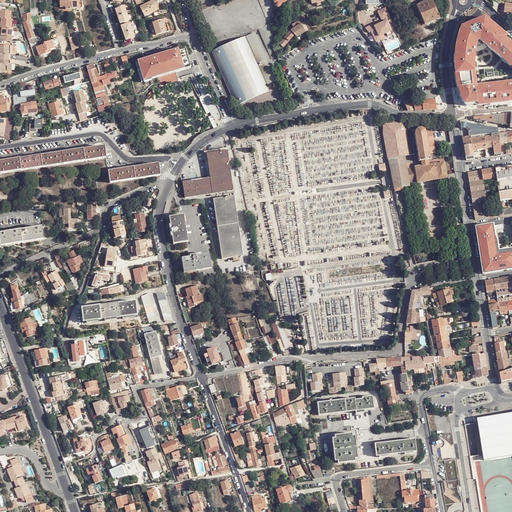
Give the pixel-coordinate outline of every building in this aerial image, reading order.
[(64,0),(65,8),(65,9),(82,7),(81,0),(64,0)] [(153,0),(139,7),(143,16),(157,10),(155,6),(157,5),(154,0),(153,0)] [(431,0),(427,0),(416,5),(424,25),(440,18),(431,0)] [(504,13),(511,14),(511,4),(504,3),(502,13),(504,13)] [(116,10),(118,17),(128,14),(125,7),(116,10)] [(390,17),(387,9),(378,12),(382,20),(386,18),(390,17)] [(11,20),(11,12),(0,10),(0,18),(1,19),(0,27),(2,27),(1,35),(12,37),(13,29),(11,28),(12,20),(11,20)] [(128,14),(118,17),(120,25),(130,21),(128,14)] [(496,50),(501,44),(503,41),(505,39),(507,37),(482,17),(461,26),(457,36),(454,48),(454,69),(461,69),(472,68),(488,67),(494,65),(499,58),(500,56),(502,55),(496,50)] [(393,35),(386,18),(382,20),(383,23),(379,25),(379,24),(378,24),(378,23),(377,23),(377,24),(369,27),(374,39),(379,37),(386,34),(387,37),(393,35)] [(152,23),(156,36),(168,31),(165,23),(167,23),(166,19),(152,23)] [(23,22),(28,39),(35,38),(29,21),(23,22)] [(296,28),(290,31),(294,38),(308,30),(303,23),(301,24),(296,28)] [(121,28),(124,34),(133,31),(131,24),(121,28)] [(133,31),(124,34),(126,42),(136,39),(133,31)] [(294,38),(290,31),(279,44),(282,47),(294,38)] [(242,38),(213,50),(236,104),(265,92),(262,84),(274,79),(255,36),(243,41),(242,38)] [(80,48),(77,37),(70,38),(72,50),(80,48)] [(488,67),(454,69),(457,85),(465,107),(511,100),(511,39),(507,37),(496,50),(502,55),(488,67)] [(44,42),(46,48),(53,45),(51,38),(43,40),(44,42)] [(47,50),(46,48),(44,42),(35,44),(38,52),(47,50)] [(11,53),(10,46),(0,46),(0,71),(0,73),(5,73),(5,72),(12,71),(12,64),(9,64),(9,55),(11,55),(11,53)] [(156,56),(138,62),(144,82),(144,83),(151,81),(151,80),(157,78),(160,86),(177,81),(176,77),(170,79),(169,75),(183,70),(190,68),(185,49),(178,51),(178,50),(170,53),(170,54),(162,56),(156,58),(156,56)] [(138,62),(135,62),(141,83),(144,82),(138,62)] [(93,65),(87,66),(93,89),(106,86),(110,85),(109,80),(107,80),(106,75),(100,77),(99,73),(95,75),(93,70),(94,70),(93,65)] [(72,81),(74,86),(81,84),(78,74),(71,76),(71,75),(63,77),(64,84),(72,81)] [(43,83),(45,90),(60,86),(57,79),(43,83)] [(98,108),(100,112),(109,109),(105,97),(109,96),(106,86),(93,89),(98,105),(99,105),(103,104),(104,106),(98,108)] [(34,89),(19,90),(20,94),(13,94),(13,104),(19,104),(19,101),(26,101),(26,95),(34,95),(34,89)] [(75,100),(73,101),(72,101),(73,105),(72,106),(73,110),(76,109),(78,116),(87,113),(84,102),(85,102),(84,96),(82,90),(74,93),(74,95),(75,100)] [(415,105),(413,101),(413,99),(404,102),(406,108),(409,107),(413,106),(415,105)] [(423,110),(436,109),(435,99),(427,100),(427,103),(422,104),(423,110)] [(415,110),(423,110),(422,104),(422,100),(413,101),(415,105),(413,106),(415,110)] [(48,103),(52,120),(58,118),(57,115),(63,114),(60,102),(54,104),(53,101),(48,103)] [(34,108),(33,103),(21,105),(21,114),(28,114),(27,110),(33,109),(34,108)] [(37,103),(33,103),(34,108),(33,109),(27,110),(28,114),(38,113),(37,103)] [(499,115),(492,116),(493,123),(501,124),(503,125),(503,114),(499,115)] [(383,125),(384,134),(386,149),(388,159),(394,158),(405,156),(410,155),(404,123),(386,123),(383,125)] [(422,123),(410,123),(411,131),(414,131),(414,130),(415,129),(416,129),(416,128),(417,128),(418,127),(419,127),(420,127),(421,127),(422,123)] [(468,129),(469,137),(472,136),(472,137),(474,137),(485,135),(492,134),(499,133),(498,128),(497,128),(491,127),(485,126),(478,125),(473,124),(472,128),(467,128),(468,129)] [(414,131),(414,133),(414,135),(418,161),(431,159),(430,154),(430,151),(427,138),(427,133),(426,131),(425,130),(424,129),(424,128),(422,127),(421,127),(420,127),(419,127),(418,127),(417,128),(416,128),(416,129),(415,129),(414,130),(414,131)] [(430,154),(432,154),(436,153),(432,132),(427,133),(427,138),(430,151),(430,154)] [(500,144),(499,135),(492,136),(493,147),(494,153),(501,152),(500,144)] [(466,161),(474,160),(473,152),(473,148),(472,139),(472,137),(472,136),(469,137),(462,137),(463,140),(464,149),(466,161)] [(493,147),(492,136),(485,137),(486,148),(491,147),(493,147)] [(473,148),(473,152),(486,150),(486,148),(485,137),(474,139),(472,139),(473,148)] [(0,174),(106,158),(104,146),(0,161),(0,174)] [(210,178),(212,194),(217,226),(238,224),(227,151),(206,153),(210,178)] [(406,161),(409,182),(447,177),(445,163),(438,164),(432,165),(432,163),(433,163),(432,158),(432,154),(430,154),(431,159),(418,161),(409,163),(409,161),(406,161)] [(447,155),(437,157),(438,164),(445,163),(448,163),(447,155)] [(405,156),(394,158),(388,159),(394,188),(405,187),(410,186),(409,182),(406,161),(405,156)] [(108,171),(110,183),(160,175),(158,163),(108,171)] [(387,171),(385,163),(378,165),(380,172),(387,171)] [(511,166),(496,169),(497,179),(498,181),(511,178),(511,166)] [(496,169),(482,171),(484,181),(497,179),(496,169)] [(484,181),(482,171),(468,173),(475,220),(490,218),(488,210),(487,199),(484,181)] [(201,196),(212,194),(210,178),(199,179),(182,181),(185,198),(201,196)] [(398,208),(406,235),(411,234),(405,190),(394,191),(398,208)] [(511,190),(499,192),(501,200),(511,198),(511,190)] [(145,206),(151,208),(153,200),(150,199),(149,202),(146,201),(145,206)] [(96,205),(87,205),(87,210),(87,214),(95,214),(95,210),(96,210),(96,205)] [(60,217),(63,217),(64,217),(64,215),(64,211),(70,211),(70,209),(59,209),(60,217)] [(64,217),(63,217),(63,224),(68,224),(69,227),(74,227),(73,224),(77,224),(77,219),(70,219),(70,217),(70,211),(64,211),(64,215),(64,217)] [(134,224),(135,233),(144,232),(143,223),(146,223),(145,213),(135,215),(135,219),(138,219),(138,223),(134,224)] [(169,216),(173,244),(188,242),(184,214),(169,216)] [(115,237),(122,235),(121,232),(125,231),(123,224),(119,224),(118,221),(112,222),(115,237)] [(238,224),(217,226),(221,259),(242,256),(238,224)] [(507,268),(511,267),(511,251),(505,252),(504,251),(498,252),(494,225),(479,227),(487,272),(496,271),(503,270),(507,269),(507,268)] [(0,232),(0,244),(0,246),(44,240),(42,227),(0,232)] [(477,228),(484,275),(504,271),(503,270),(496,271),(487,272),(479,227),(477,228)] [(134,248),(136,256),(148,254),(147,250),(146,250),(145,246),(147,246),(147,243),(146,243),(145,239),(134,241),(136,248),(134,248)] [(98,252),(106,254),(107,246),(100,245),(98,252)] [(116,254),(107,253),(105,267),(110,267),(110,266),(114,267),(116,254)] [(181,258),(184,273),(211,269),(209,254),(181,258)] [(77,265),(79,263),(76,258),(72,260),(71,258),(65,261),(72,273),(79,269),(77,265)] [(132,269),(135,283),(148,280),(145,266),(132,269)] [(61,279),(60,279),(58,280),(57,278),(59,277),(55,270),(47,274),(55,289),(64,284),(61,279)] [(108,282),(110,275),(94,272),(91,286),(96,287),(97,279),(108,282)] [(511,277),(495,280),(497,290),(497,292),(498,300),(499,304),(508,302),(511,301),(511,277)] [(497,290),(495,280),(485,282),(487,292),(497,290)] [(114,287),(108,289),(109,295),(120,292),(118,286),(114,287)] [(190,302),(188,302),(190,309),(196,307),(195,305),(203,302),(204,302),(202,295),(200,295),(197,287),(187,290),(189,297),(190,302)] [(406,325),(419,324),(419,313),(414,313),(414,309),(416,297),(420,297),(420,296),(430,294),(429,288),(420,289),(420,290),(415,290),(414,290),(412,291),(411,292),(411,294),(408,310),(406,322),(406,325)] [(437,292),(439,298),(440,301),(440,305),(451,302),(449,295),(447,289),(437,292)] [(12,292),(15,303),(21,301),(18,291),(12,292)] [(24,296),(26,304),(28,304),(29,306),(33,302),(30,294),(24,296)] [(141,296),(149,323),(156,320),(149,294),(141,296)] [(157,294),(164,321),(172,321),(165,294),(157,294)] [(14,305),(10,307),(12,312),(16,311),(17,309),(23,308),(21,301),(15,303),(14,303),(15,305),(14,305)] [(81,307),(83,322),(137,315),(136,301),(81,307)] [(499,304),(500,312),(509,311),(508,302),(499,304)] [(494,316),(501,315),(500,312),(499,304),(489,305),(493,329),(498,328),(497,321),(495,321),(495,319),(494,316)] [(263,334),(271,331),(266,316),(258,318),(263,334)] [(26,332),(27,337),(35,334),(29,317),(18,321),(22,333),(26,332)] [(235,318),(228,321),(230,327),(237,325),(235,318)] [(432,328),(443,326),(441,318),(431,320),(432,328)] [(204,333),(201,325),(200,325),(196,326),(190,328),(194,340),(201,338),(199,335),(204,333)] [(233,335),(240,333),(237,325),(230,327),(233,335)] [(410,333),(405,333),(404,333),(405,343),(410,343),(410,340),(417,340),(417,326),(410,326),(410,333)] [(435,336),(444,334),(443,326),(432,328),(434,336),(435,336)] [(144,336),(153,333),(151,327),(142,329),(144,336)] [(144,336),(151,360),(158,358),(162,357),(156,333),(153,333),(144,336)] [(235,340),(235,343),(243,341),(240,333),(233,335),(235,340)] [(263,337),(266,345),(275,342),(272,334),(263,337)] [(435,336),(436,343),(446,342),(444,334),(435,336)] [(172,336),(168,338),(170,347),(174,346),(178,345),(175,335),(172,336)] [(82,345),(77,345),(71,345),(73,362),(79,362),(79,353),(88,352),(88,340),(82,341),(82,345)] [(235,343),(238,352),(243,350),(246,349),(243,341),(235,343)] [(438,350),(447,349),(446,342),(436,343),(438,350)] [(504,342),(495,344),(497,353),(506,352),(504,342)] [(216,346),(206,349),(211,364),(221,361),(216,346)] [(131,349),(134,359),(139,357),(137,347),(131,349)] [(49,363),(49,357),(46,358),(44,348),(34,350),(36,360),(35,360),(36,366),(49,363)] [(238,352),(241,359),(246,358),(245,355),(250,353),(249,348),(246,349),(243,350),(238,352)] [(506,352),(497,353),(498,362),(508,360),(506,351),(506,352)] [(175,372),(183,369),(184,369),(182,364),(186,362),(182,353),(178,355),(179,358),(170,361),(175,372)] [(484,354),(472,354),(474,369),(486,367),(484,354)] [(441,366),(440,362),(439,356),(436,356),(432,356),(433,362),(435,362),(436,366),(441,366)] [(405,358),(401,358),(401,362),(405,362),(406,370),(414,369),(418,369),(424,368),(423,363),(423,357),(419,357),(405,358)] [(130,361),(132,369),(143,366),(141,358),(130,361)] [(158,358),(151,360),(155,376),(163,375),(158,358)] [(401,362),(401,358),(376,359),(377,364),(377,368),(378,369),(379,369),(401,366),(403,374),(400,375),(404,392),(406,392),(406,394),(413,393),(413,391),(409,391),(408,386),(407,374),(406,370),(405,362),(401,362)] [(508,360),(498,362),(500,373),(511,369),(511,364),(511,359),(510,359),(508,360)] [(377,364),(369,365),(370,372),(375,371),(374,368),(377,368),(377,364)] [(137,374),(145,372),(143,366),(132,369),(136,382),(139,381),(137,374)] [(280,366),(274,367),(277,384),(286,382),(284,375),(281,375),(280,366)] [(83,367),(78,368),(81,378),(86,377),(83,367)] [(486,367),(474,369),(475,376),(475,378),(488,376),(486,367)] [(354,378),(355,387),(364,386),(363,377),(364,377),(363,373),(361,373),(360,369),(354,369),(355,378),(354,378)] [(511,369),(500,373),(502,384),(511,382),(511,369)] [(329,389),(329,394),(353,391),(353,386),(347,387),(345,373),(333,375),(335,388),(329,389)] [(310,375),(312,392),(320,391),(319,387),(321,387),(321,383),(322,383),(321,374),(310,375)] [(62,392),(62,396),(65,395),(62,380),(69,378),(68,375),(62,376),(52,378),(53,383),(53,384),(60,382),(62,392)] [(122,388),(126,387),(123,376),(119,377),(119,375),(111,377),(112,378),(109,379),(110,380),(120,378),(122,388)] [(112,390),(122,388),(120,378),(110,380),(108,381),(111,389),(112,390)] [(85,383),(86,390),(87,394),(87,396),(90,396),(90,393),(98,390),(96,380),(85,383)] [(197,381),(186,383),(189,390),(199,387),(197,381)] [(393,381),(381,383),(381,386),(385,385),(388,402),(396,401),(396,397),(393,381)] [(60,382),(53,384),(53,386),(54,389),(55,393),(57,393),(62,392),(60,382)] [(168,397),(171,401),(184,398),(180,386),(169,389),(168,386),(166,387),(168,397)] [(259,403),(264,402),(261,387),(255,389),(259,403)] [(158,398),(155,388),(147,390),(150,401),(158,398)] [(266,392),(268,398),(277,397),(276,389),(266,392)] [(152,406),(150,401),(147,390),(140,391),(147,408),(150,407),(152,406)] [(193,390),(190,391),(196,408),(199,407),(193,390)] [(285,390),(278,390),(278,391),(278,397),(280,407),(285,405),(289,403),(287,390),(285,390)] [(121,396),(110,398),(115,409),(126,407),(125,401),(128,400),(128,395),(127,395),(121,396)] [(248,398),(255,420),(260,418),(260,417),(259,414),(256,407),(255,403),(253,395),(248,398)] [(320,415),(357,412),(357,411),(357,410),(364,409),(365,411),(375,410),(374,396),(363,397),(363,399),(356,400),(356,398),(319,403),(320,415)] [(84,398),(77,399),(76,400),(78,407),(78,408),(85,407),(84,398)] [(239,409),(245,407),(243,398),(237,399),(239,408),(239,409)] [(102,400),(93,404),(97,416),(106,412),(102,400)] [(296,403),(291,405),(294,417),(295,420),(299,419),(298,415),(297,411),(304,409),(305,406),(302,401),(301,401),(297,403),(296,403)] [(256,407),(259,414),(267,412),(264,402),(259,403),(259,406),(256,407)] [(68,407),(72,421),(81,419),(79,413),(80,413),(78,408),(78,407),(76,405),(68,407)] [(294,417),(291,405),(284,408),(285,408),(273,414),(276,426),(290,419),(294,417)] [(511,413),(478,419),(484,459),(511,455),(511,413)] [(4,420),(8,429),(8,430),(18,426),(20,431),(25,429),(24,427),(28,426),(24,416),(20,418),(19,415),(4,420)] [(185,422),(186,426),(191,425),(193,431),(201,428),(199,419),(198,418),(194,419),(194,418),(185,422)] [(59,422),(64,432),(72,428),(70,423),(68,424),(66,424),(64,420),(59,422)] [(122,424),(111,428),(114,434),(117,432),(120,438),(123,436),(127,435),(122,424)] [(158,442),(150,424),(139,429),(146,447),(158,442)] [(191,425),(186,426),(182,428),(184,435),(189,433),(193,432),(193,431),(191,425)] [(110,439),(106,432),(102,435),(100,437),(99,438),(101,443),(110,439)] [(246,433),(249,447),(253,446),(255,446),(254,442),(252,436),(251,432),(246,433)] [(235,448),(242,445),(241,440),(242,439),(240,433),(231,436),(235,448)] [(338,457),(339,460),(339,463),(356,462),(355,459),(355,456),(358,455),(356,439),(353,439),(353,436),(353,433),(336,435),(336,438),(336,441),(334,441),(335,458),(338,457)] [(444,505),(444,511),(459,511),(464,506),(461,486),(458,486),(458,482),(460,482),(455,453),(442,455),(440,444),(441,443),(442,441),(442,439),(442,437),(441,435),(440,435),(438,434),(436,434),(434,435),(433,436),(430,436),(444,505)] [(120,438),(118,439),(121,447),(122,447),(126,445),(127,444),(125,441),(123,436),(120,438)] [(219,451),(217,436),(213,437),(214,448),(211,449),(211,451),(219,451)] [(84,450),(85,451),(87,451),(88,448),(86,446),(85,441),(85,439),(83,437),(81,437),(80,438),(80,439),(80,440),(80,441),(80,442),(77,443),(79,449),(82,448),(82,449),(83,450),(84,450)] [(214,448),(213,437),(205,441),(207,450),(211,449),(214,448)] [(107,452),(114,448),(110,439),(101,443),(105,452),(107,452)] [(126,445),(129,451),(134,450),(129,439),(125,441),(127,444),(126,445)] [(161,446),(165,454),(181,447),(177,439),(161,446)] [(375,444),(376,457),(380,456),(380,458),(389,457),(388,455),(404,453),(405,455),(413,454),(413,452),(416,452),(415,439),(375,444)] [(253,446),(249,447),(254,467),(258,467),(253,446)] [(273,449),(266,451),(268,461),(269,466),(276,465),(275,460),(276,460),(273,449)] [(149,466),(152,473),(160,470),(157,462),(161,461),(156,450),(147,454),(149,459),(150,458),(151,463),(148,464),(149,466)] [(177,476),(179,481),(182,481),(190,480),(186,465),(185,461),(184,461),(174,464),(177,475),(177,476)] [(8,469),(13,481),(14,480),(16,484),(25,480),(22,474),(24,474),(20,463),(13,466),(13,464),(9,466),(10,468),(8,469)] [(91,473),(93,478),(95,483),(102,480),(96,464),(86,469),(88,474),(91,473)] [(110,470),(113,478),(119,476),(119,478),(129,474),(125,464),(110,470)] [(305,476),(300,466),(290,469),(295,479),(305,476)] [(323,478),(322,475),(321,470),(315,471),(311,472),(311,473),(316,480),(323,478)] [(375,510),(371,477),(367,478),(367,480),(369,500),(366,500),(367,510),(375,510)] [(18,488),(16,489),(19,497),(21,497),(23,501),(28,499),(28,496),(32,494),(28,483),(26,484),(25,480),(16,484),(18,488)] [(363,493),(363,500),(366,500),(369,500),(367,480),(361,481),(363,493)] [(223,491),(227,490),(231,489),(228,481),(220,483),(223,491)] [(281,504),(290,502),(288,493),(290,492),(291,491),(292,490),(292,489),(292,488),(291,487),(290,486),(277,490),(281,504)] [(147,492),(150,501),(159,498),(155,489),(147,492)] [(402,492),(402,498),(404,498),(404,504),(417,502),(417,497),(420,496),(419,490),(402,492)] [(326,494),(330,507),(336,505),(332,492),(326,494)] [(194,511),(199,511),(202,511),(197,494),(190,496),(194,511)] [(124,495),(119,496),(116,497),(114,497),(116,508),(124,506),(127,505),(124,495)] [(254,511),(255,511),(262,509),(266,508),(264,499),(252,501),(254,511)] [(435,509),(434,509),(434,499),(425,500),(426,507),(426,510),(435,509)] [(349,507),(350,511),(355,511),(367,510),(366,500),(363,500),(360,500),(360,504),(361,504),(362,506),(349,507)] [(45,503),(34,505),(35,511),(39,511),(49,511),(49,510),(46,510),(45,503)]
